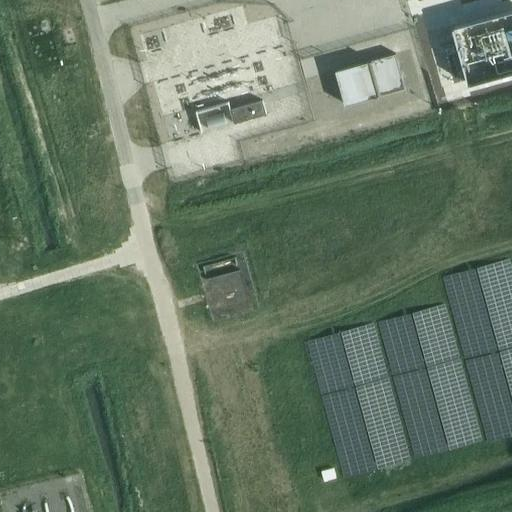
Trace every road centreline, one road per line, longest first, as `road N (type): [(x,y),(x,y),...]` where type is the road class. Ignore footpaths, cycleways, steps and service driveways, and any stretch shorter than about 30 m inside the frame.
road 1 (unclassified): [(211,511),(87,0)]
road 2 (unknown): [(105,74),(354,14),(422,14)]
road 3 (unknown): [(125,158),(361,102)]
road 4 (unknown): [(148,251),(0,291)]
